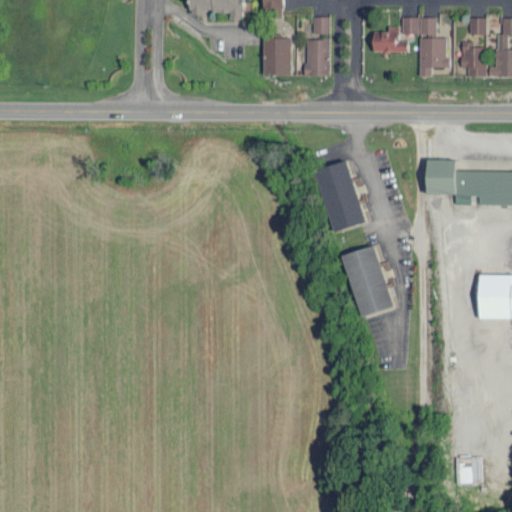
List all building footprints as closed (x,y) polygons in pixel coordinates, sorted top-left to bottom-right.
[(312,30),(329,31),(329,14),(313,14),(312,30)] [(419,31),(419,15),(402,15),(401,31),(419,31)] [(445,36),(435,36),(436,15),(420,15),(419,74),(431,74),(431,65),(448,65),(449,56),(445,56),(445,36)] [(485,32),(485,15),(469,15),(469,31),(485,32)] [(398,24),(388,24),(388,29),(373,29),(373,50),(407,49),(406,38),(398,38),(398,24)] [(291,73),(290,35),(262,36),(263,73),(291,73)] [(305,37),(306,73),(329,73),(328,37),(305,37)] [(485,74),(485,45),(473,45),(473,39),(461,40),(462,65),(468,65),(468,74),(485,74)] [(511,169),(455,169),(456,158),(427,158),(426,192),(455,193),(455,202),(470,202),(470,194),(479,194),(479,202),(511,202),(511,169)] [(365,220),(346,159),(314,169),(333,230),(365,220)] [(342,254),(361,315),(394,305),(374,243),(342,254)] [(511,295),(511,272),(479,272),(479,316),(511,317),(511,296),(511,295)] [(465,454),(465,479),(481,479),(481,454),(465,454)]
